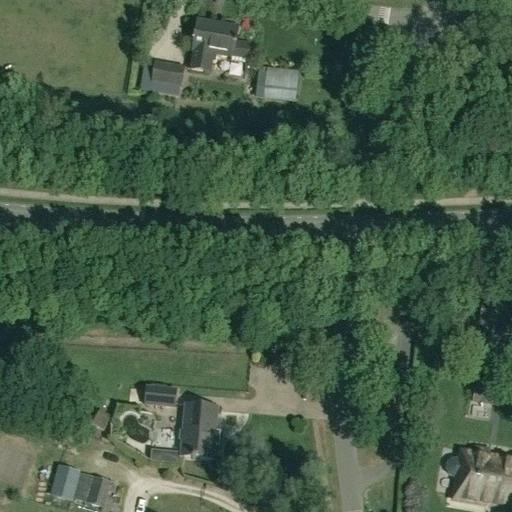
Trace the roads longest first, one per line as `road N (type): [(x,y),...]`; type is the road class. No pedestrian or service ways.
road 1 (tertiary): [(511,219),(218,228),(0,214)]
road 2 (unclassified): [(352,511),(338,351),(347,261),(376,136),(425,23)]
road 3 (unclassified): [(425,23),(288,0)]
